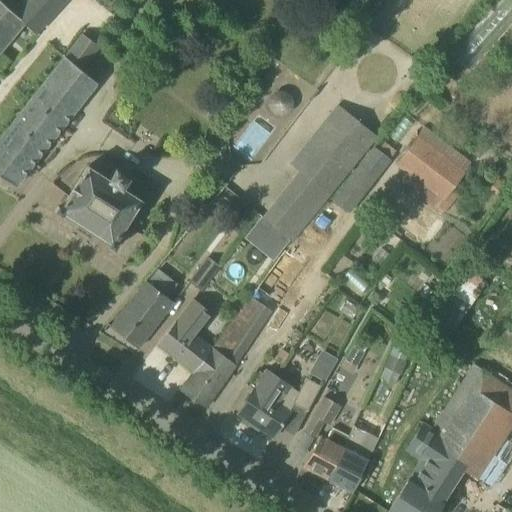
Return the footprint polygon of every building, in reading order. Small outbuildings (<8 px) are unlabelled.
[(0,0),(0,49),(23,22),(11,12),(0,0)] [(35,0),(22,0),(11,12),(23,22),(37,35),(53,17),(35,0)] [(80,34),(33,94),(68,118),(96,83),(87,77),(81,72),(99,48),(80,34)] [(41,151),(68,118),(33,94),(6,128),(41,151)] [(292,243),(377,137),(337,105),(289,164),(298,172),(261,217),(292,243)] [(0,135),(0,176),(15,186),(26,170),(41,151),(6,128),(0,135)] [(436,210),(464,173),(417,137),(396,165),(408,174),(401,184),(436,210)] [(290,253),(287,251),(271,273),(228,331),(216,347),(217,347),(196,373),(195,373),(181,390),(206,407),(237,362),(249,346),(308,258),(312,261),(384,170),(391,160),(390,159),(396,151),(384,143),(378,151),(373,147),(331,200),(290,253)] [(86,156),(82,169),(103,175),(107,163),(86,156)] [(62,213),(86,229),(109,244),(108,247),(113,250),(117,245),(114,243),(140,202),(122,191),(128,181),(115,173),(108,184),(86,170),(61,209),(58,207),(54,212),(60,216),(62,213)] [(60,204),(65,190),(49,185),(45,200),(60,204)] [(421,240),(430,246),(448,222),(398,185),(375,216),(416,246),(421,240)] [(245,226),(250,220),(239,212),(235,218),(245,226)] [(207,256),(188,281),(202,291),(207,284),(221,266),(207,256)] [(137,349),(163,316),(173,303),(146,282),(135,295),(110,327),(137,349)] [(207,284),(202,291),(207,295),(212,288),(211,288),(207,284)] [(458,323),(469,304),(451,295),(441,314),(458,323)] [(213,312),(194,297),(177,319),(158,344),(195,373),(196,373),(217,347),(216,347),(215,349),(196,334),(213,312)] [(363,353),(353,347),(352,346),(345,358),(357,365),(363,353)] [(325,380),(337,357),(321,348),(308,371),(325,380)] [(404,361),(389,355),(388,355),(383,368),(384,368),(399,375),(400,375),(406,362),(404,361)] [(291,411),(279,404),(291,386),(266,368),(262,373),(259,371),(249,386),(253,389),(237,413),(273,437),(291,411)] [(299,391),(293,403),(307,411),(321,386),(306,378),(299,391)] [(511,459),(511,413),(472,387),(441,434),(425,423),(406,452),(423,463),(390,511),(435,511),(461,471),(491,489),(511,459)] [(330,425),(341,406),(323,396),(303,430),(315,437),(324,421),(330,425)] [(378,439),(353,426),(347,436),(340,432),(332,444),(339,448),(322,477),(352,493),(369,462),(367,461),(378,439)] [(332,444),(340,432),(331,427),(325,437),(320,434),(303,467),(322,477),(339,448),(332,444)]
